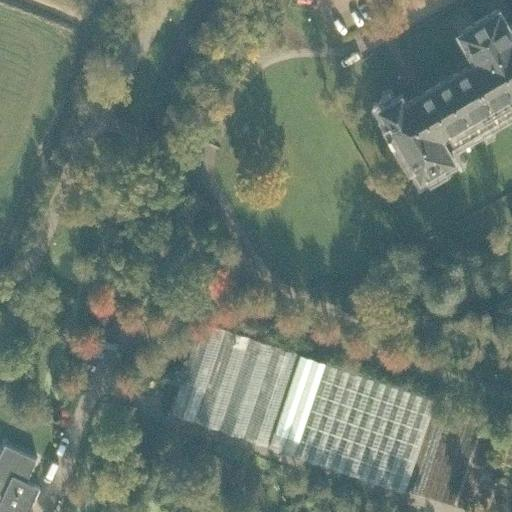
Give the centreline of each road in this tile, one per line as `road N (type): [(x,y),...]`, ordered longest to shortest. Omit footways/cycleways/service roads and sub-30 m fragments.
road 1 (residential): [(43,511),(106,364),(251,262)]
road 2 (residential): [(202,162),(247,80),(283,47),(346,54),(437,0)]
road 3 (residential): [(251,262),(294,297),(405,326),(439,319),(511,275)]
road 4 (unclassified): [(97,117),(0,343)]
road 5 (unclassified): [(167,0),(97,117)]
